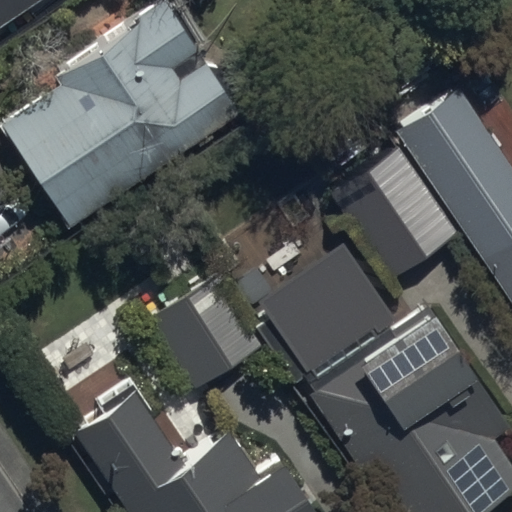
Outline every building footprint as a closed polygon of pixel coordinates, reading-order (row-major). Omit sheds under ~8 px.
[(0,0),(0,31),(45,0),(0,0)] [(153,0),(0,101),(0,131),(73,242),(248,127),(163,0),(153,0)] [(511,173),(452,83),(390,123),(486,267),(483,269),(511,312),(511,173)] [(329,190),(392,284),(451,245),(388,151),(329,190)] [(250,308),(302,386),(385,511),(494,511),(511,500),(511,467),(410,314),(390,328),(338,250),(250,308)] [(150,321),(197,392),(262,349),(214,278),(150,321)] [(229,440),(184,470),(132,391),(71,432),(124,511),(313,511),(288,474),(262,490),(229,440)]
